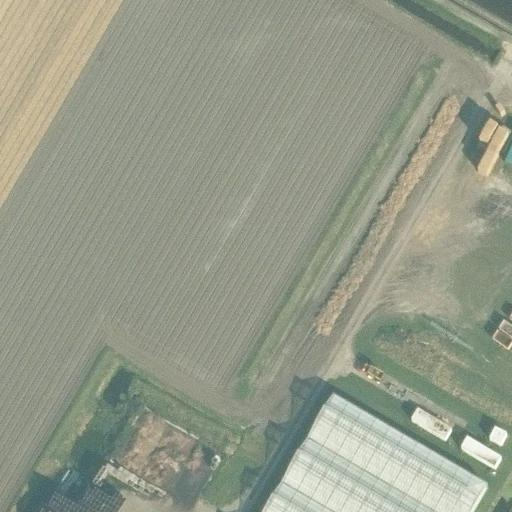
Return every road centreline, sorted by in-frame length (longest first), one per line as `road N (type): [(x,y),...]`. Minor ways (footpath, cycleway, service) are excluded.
road 1 (track): [(511,59),(280,450),(245,503),(226,511)]
road 2 (track): [(367,0),(499,81)]
road 3 (track): [(336,354),(449,418)]
